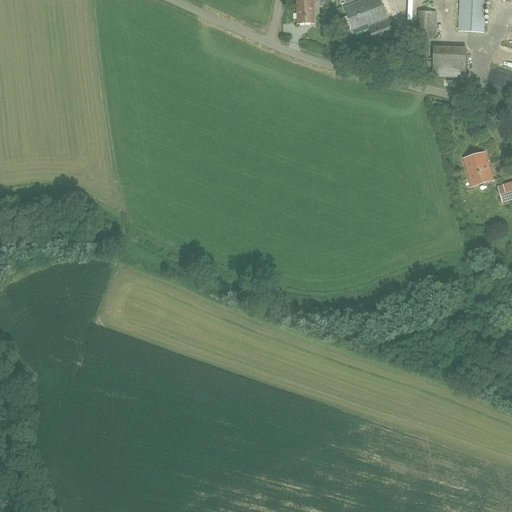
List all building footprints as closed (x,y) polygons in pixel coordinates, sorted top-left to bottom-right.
[(313,0),(297,1),(298,24),(314,23),(313,0)] [(375,43),(395,35),(380,0),(360,0),(344,7),(354,33),(369,28),(375,43)] [(460,0),(459,32),(483,33),(484,0),(460,0)] [(466,78),(467,48),(433,46),(432,76),(466,78)] [(489,67),(503,72),(507,63),(493,58),(489,67)] [(472,187),(494,181),(485,153),(464,159),(472,187)] [(503,204),(511,200),(511,182),(497,187),(503,204)]
